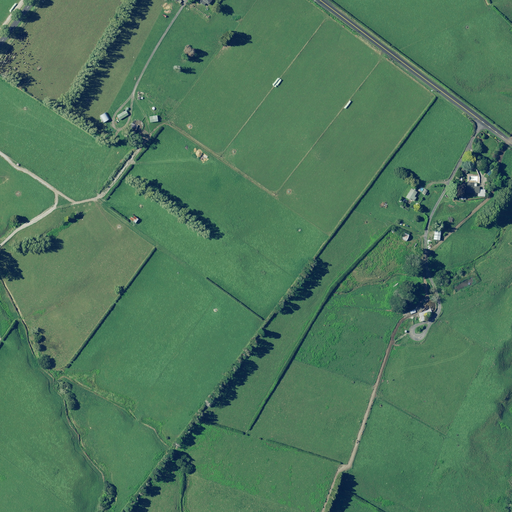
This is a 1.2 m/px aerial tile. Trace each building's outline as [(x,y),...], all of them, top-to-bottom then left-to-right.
[(128,115),(125,111),(116,116),(119,120),(128,115)] [(109,119),(105,113),(100,116),(103,122),(109,119)] [(476,183),(465,183),(464,193),(477,194),(477,197),(484,197),(484,190),(478,190),(478,187),(476,187),(476,183)] [(414,197),(416,194),(415,193),(416,192),(415,191),(416,190),(413,188),(412,190),(410,189),(405,198),(409,200),(410,199),(413,201),(415,198),(414,197)] [(132,214),(128,219),(135,224),(138,219),(132,214)] [(431,313),(430,310),(418,314),(421,322),(425,320),(425,322),(428,321),(426,315),(431,313)]
